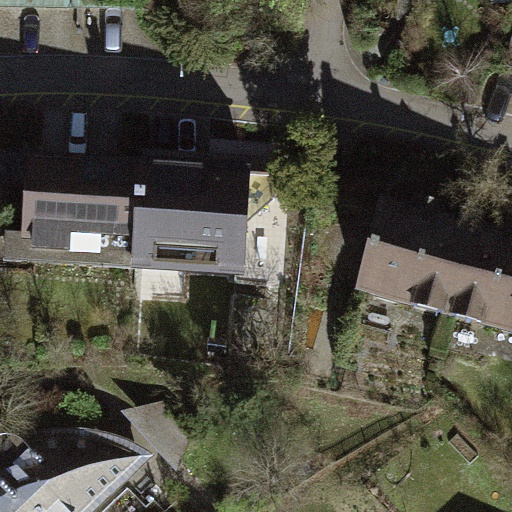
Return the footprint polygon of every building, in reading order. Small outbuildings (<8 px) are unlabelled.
[(91,159),(27,157),(24,236),(34,236),(34,249),(102,251),(102,263),(138,264),(142,167),(116,166),(116,176),(90,175),(91,159)] [(245,172),(142,167),(138,264),(240,269),(245,172)] [(373,189),(348,183),(342,204),(368,210),(373,189)] [(449,313),(472,222),(441,215),(444,204),(417,197),(415,207),(383,199),(360,291),(449,313)] [(511,329),(511,221),(506,220),(504,230),(472,222),(449,313),(511,329)] [(0,511),(82,511),(138,457),(105,442),(81,438),(56,439),(22,445),(13,440),(2,439),(0,439),(0,511)]
